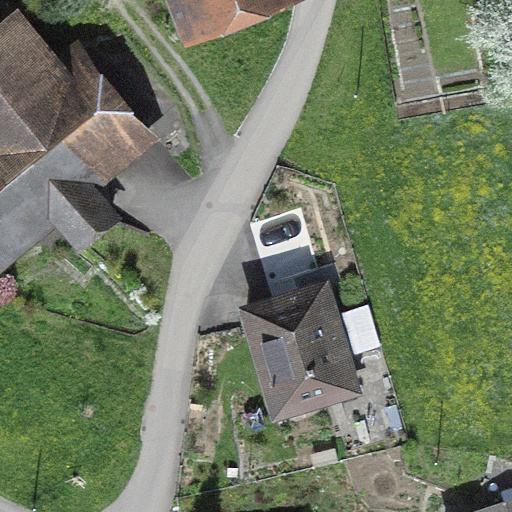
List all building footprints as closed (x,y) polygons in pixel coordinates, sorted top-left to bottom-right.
[(282,0),(167,0),(181,35),(282,0)] [(59,55),(19,8),(0,24),(0,282),(59,233),(78,255),(120,219),(98,194),(161,140),(76,40),(59,55)] [(363,400),(330,282),(238,307),(271,425),(363,400)] [(405,421),(395,392),(376,398),(386,427),(405,421)] [(511,511),(511,501),(476,511),(511,511)]
